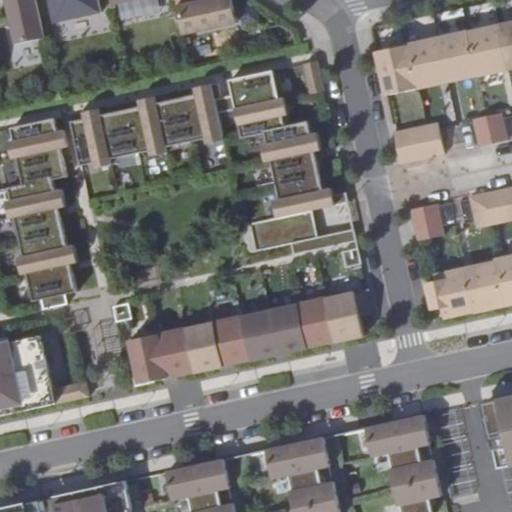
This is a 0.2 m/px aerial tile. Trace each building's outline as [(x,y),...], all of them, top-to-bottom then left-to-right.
[(36,0),(5,0),(15,44),(45,38),(36,0)] [(98,0),(49,0),(54,22),(101,12),(98,0)] [(194,0),(175,0),(184,35),(237,24),(231,0),(206,0),(195,3),(194,0)] [(85,18),(51,24),(54,39),(88,33),(85,18)] [(385,57),(379,59),(386,93),(478,73),(478,74),(511,67),(511,21),(469,31),(468,30),(383,49),(385,57)] [(317,56),(303,59),(309,88),(323,85),(317,56)] [(271,66),(228,76),(240,133),(264,128),(284,124),(271,66)] [(203,87),(67,117),(76,161),(220,130),(213,94),(205,96),(203,87)] [(55,113),(12,123),(24,181),(9,184),(35,298),(42,297),(44,308),(68,302),(66,291),(78,289),(53,174),(68,171),(55,113)] [(502,114),(474,120),(480,147),(508,140),(502,114)] [(284,124),(264,128),(282,215),(326,205),(308,119),(284,124)] [(439,122),(395,131),(402,163),(446,154),(439,122)] [(511,187),(472,197),(478,227),(511,219),(511,187)] [(439,204),(412,209),(419,240),(446,234),(439,204)] [(355,231),(292,244),(295,255),(357,242),(355,231)] [(497,262),(435,276),(437,282),(428,284),(434,310),(442,308),(445,318),(494,308),(494,305),(506,302),(507,305),(511,303),(511,256),(497,260),(497,262)] [(182,329),(124,341),(134,385),(191,372),(192,374),(221,368),(221,366),(249,360),(249,361),(307,349),(307,347),(336,341),(336,342),(365,336),(361,316),(372,313),(368,291),(356,294),(355,291),(297,303),(298,305),(240,317),(240,316),(211,322),(211,324),(182,330),(182,329)] [(0,408),(2,408),(4,415),(39,407),(37,400),(54,396),(42,342),(26,345),(24,339),(9,342),(8,338),(0,339),(0,408)] [(56,385),(58,401),(89,398),(87,381),(56,385)] [(511,395),(484,402),(499,468),(511,464),(511,395)] [(421,462),(418,447),(430,444),(424,415),(366,428),(372,457),(388,453),(392,469),(389,469),(397,505),(399,504),(400,511),(431,511),(429,498),(441,495),(433,460),(421,462)] [(324,437),(266,450),(272,479),(288,475),(292,491),(289,491),(293,511),(340,511),(334,482),(321,484),(318,469),(330,466),(324,437)] [(224,459),(166,472),(172,500),(189,497),(192,511),(235,511),(234,503),(222,506),(219,490),(231,487),(224,459)] [(0,511),(132,511),(126,480),(0,507),(0,511)]
